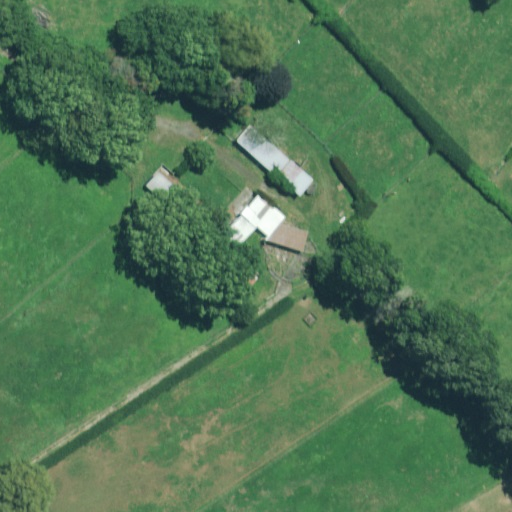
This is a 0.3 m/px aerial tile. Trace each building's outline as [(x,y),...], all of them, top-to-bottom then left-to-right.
[(249,126),(234,143),(297,199),(313,181),(249,126)] [(175,183),(160,170),(144,187),(159,200),(175,183)] [(222,230),(180,194),(174,201),(219,240),(225,233),(222,230)] [(272,207),(257,195),(246,208),(243,205),(234,215),(237,218),(252,230),(254,228),(264,236),(262,239),(266,242),(267,242),(282,224),(286,219),(272,207)] [(225,233),(219,240),(234,252),(252,230),(237,218),(225,233)] [(282,224),(267,242),(302,252),(308,232),(282,224)] [(258,276),(235,257),(221,275),(243,294),(258,276)]
